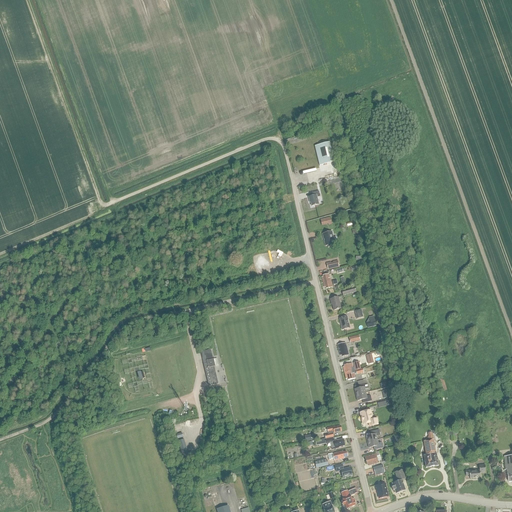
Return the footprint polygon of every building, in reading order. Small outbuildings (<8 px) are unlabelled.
[(330,143),(319,146),(323,165),(334,162),(330,143)] [(312,196),(308,197),(309,201),(310,200),(312,207),(314,206),(315,206),(319,205),(318,205),(316,198),(320,197),(319,192),(311,193),(312,196)] [(330,217),(320,219),(321,223),(328,222),(328,224),(328,225),(332,224),(330,217)] [(331,231),(322,234),(325,246),(328,246),(328,248),(333,246),(332,245),(334,244),(331,231)] [(339,267),(337,261),(333,262),(330,263),(330,262),(326,263),(328,270),(339,267)] [(326,289),(332,288),(330,278),(329,279),(328,274),(322,276),(323,277),(322,277),(324,288),(325,287),(326,289)] [(356,292),(355,287),(341,291),(343,296),(356,292)] [(331,305),(332,305),(334,311),(341,309),(338,297),(330,299),(331,305)] [(360,310),(355,311),(354,311),(356,319),(363,317),(361,310),(360,310)] [(342,330),(350,328),(347,317),(339,319),(342,330)] [(342,357),(348,356),(345,343),(337,345),(340,356),(341,355),(342,357)] [(213,359),(211,350),(201,352),(204,364),(209,386),(218,384),(215,369),(214,369),(214,367),(215,366),(213,360),(214,359),(213,359)] [(359,366),(358,362),(352,363),(353,367),(352,368),(351,363),(344,365),(344,367),(343,367),(344,373),(353,371),(359,369),(360,369),(359,368),(364,367),(363,365),(359,366)] [(364,373),(363,369),(359,370),(359,369),(353,371),(344,373),(346,380),(348,379),(348,381),(355,379),(354,374),(356,373),(357,375),(364,373)] [(444,380),(438,382),(439,385),(436,386),(438,392),(441,391),(441,392),(447,390),(444,380)] [(356,396),(366,393),(365,390),(369,389),(367,383),(360,385),(360,388),(355,390),(356,396)] [(366,393),(356,396),(357,401),(363,400),(364,403),(372,401),(370,395),(367,396),(366,393)] [(370,411),(360,413),(363,425),(369,423),(370,427),(378,425),(376,419),(373,420),(370,411)] [(325,439),(333,437),(334,437),(333,433),(342,431),(340,426),(335,427),(335,426),(327,428),(328,433),(328,434),(325,435),(325,439)] [(377,436),(380,435),(379,430),(371,432),(372,435),(366,437),(368,442),(377,440),(377,436)] [(457,430),(449,432),(449,435),(450,435),(452,442),(457,441),(456,435),(457,434),(457,430)] [(333,438),(326,440),(325,440),(326,444),(330,443),(332,450),(339,448),(338,447),(345,446),(343,439),(337,441),(337,440),(334,441),(333,438)] [(181,452),(185,451),(187,450),(185,443),(184,440),(178,441),(181,452)] [(377,440),(368,442),(369,448),(375,447),(376,450),(384,448),(382,442),(378,443),(377,440)] [(426,456),(423,457),(425,468),(438,466),(436,454),(433,440),(430,441),(423,442),(424,446),(426,456)] [(377,456),(380,456),(379,451),(375,452),(376,454),(365,457),(367,465),(368,464),(369,466),(379,463),(377,456)] [(343,459),(343,458),(348,457),(346,452),(343,453),(342,452),(332,454),(334,460),(334,461),(343,459)] [(305,457),(295,459),(296,464),(297,464),(302,490),(315,488),(312,469),(307,470),(305,457)] [(314,465),(315,468),(328,465),(327,460),(318,462),(318,464),(314,465)] [(353,476),(351,468),(344,469),(342,465),(335,466),(337,472),(341,471),(343,478),(353,476)] [(377,467),(373,468),(374,473),(378,472),(379,475),(385,474),(382,465),(377,467)] [(479,470),(465,471),(466,477),(469,476),(470,479),(480,478),(480,473),(486,473),(485,465),(479,466),(479,470)] [(402,480),(406,479),(403,470),(395,472),(397,480),(395,481),(396,482),(392,483),(394,487),(392,487),(392,491),(395,490),(395,493),(398,493),(405,491),(402,480)] [(388,496),(385,484),(375,486),(376,491),(378,490),(379,498),(388,496)] [(347,490),(341,493),(343,499),(342,499),(343,501),(342,502),(343,506),(343,508),(346,507),(347,509),(348,509),(348,510),(350,509),(350,508),(354,506),(353,503),(355,502),(353,499),(351,500),(350,496),(354,494),(355,495),(358,494),(355,488),(348,491),(347,490)] [(334,511),(330,502),(322,505),(324,509),(323,510),(324,511),(323,511),(334,511)]
